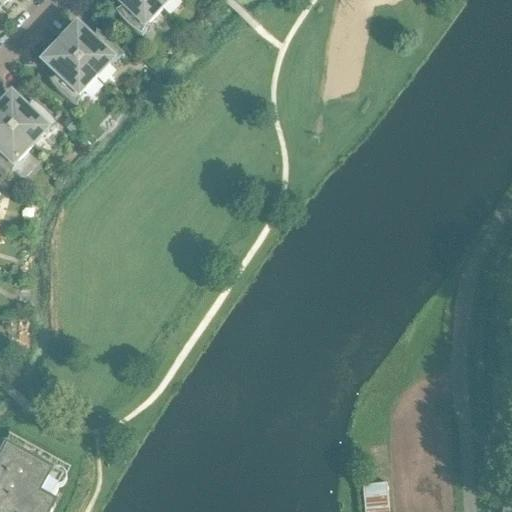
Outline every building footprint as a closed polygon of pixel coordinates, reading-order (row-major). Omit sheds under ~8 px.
[(9,0),(0,0),(0,9),(1,10),(9,0)] [(162,12),(148,0),(111,0),(123,10),(116,15),(115,14),(114,14),(117,18),(120,22),(123,26),(126,29),(130,32),(133,35),(137,38),(142,40),(142,39),(141,39),(148,26),(162,12)] [(148,0),(162,12),(173,0),(148,0)] [(59,47),(96,82),(109,68),(122,60),(122,61),(123,60),(122,58),(120,56),(118,52),(116,51),(113,47),(107,42),(106,41),(102,38),(100,37),(95,34),(95,35),(96,36),(92,43),(76,28),(59,47)] [(96,82),(59,47),(42,65),(57,80),(50,84),(49,83),(48,84),(51,88),(52,90),(57,95),(60,99),(66,103),(68,105),(72,107),(76,110),(76,109),(76,108),(83,96),(96,82)] [(34,106),(30,103),(29,105),(30,105),(26,112),(11,98),(0,108),(0,122),(30,151),(44,137),(56,130),(57,130),(56,128),(55,126),(52,122),(49,118),(45,115),(42,111),(38,109),(34,106)] [(30,151),(0,122),(0,172),(0,173),(6,177),(10,179),(11,178),(10,178),(17,165),(30,151)] [(0,511),(52,511),(61,497),(56,494),(70,469),(8,435),(0,449),(0,511)] [(388,511),(386,486),(363,488),(364,511),(388,511)]
